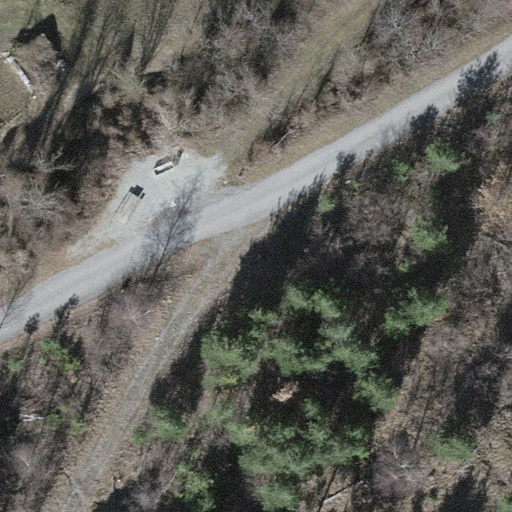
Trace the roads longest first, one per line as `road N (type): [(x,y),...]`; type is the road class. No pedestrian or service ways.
road 1 (track): [(511,80),(0,349)]
road 2 (track): [(294,200),(96,511)]
